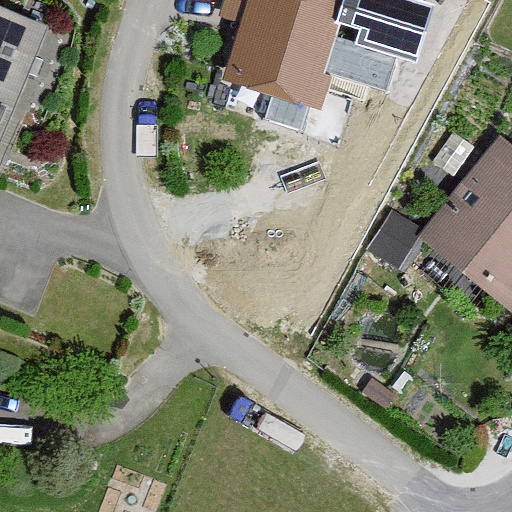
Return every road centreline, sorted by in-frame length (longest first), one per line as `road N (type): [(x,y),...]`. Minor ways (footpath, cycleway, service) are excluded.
road 1 (residential): [(462,511),(180,303),(146,252),(121,162),(121,83),(149,0)]
road 2 (unknown): [(146,252),(0,216)]
